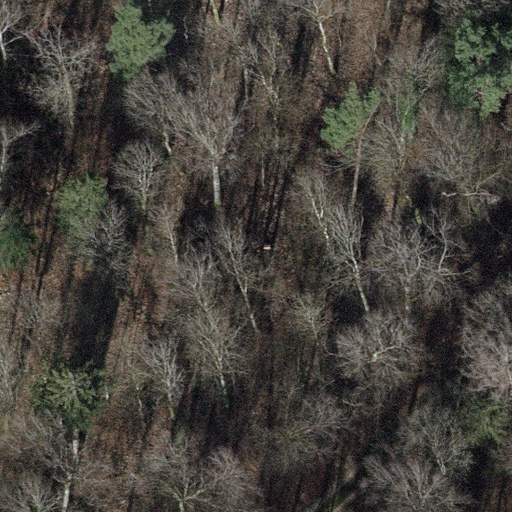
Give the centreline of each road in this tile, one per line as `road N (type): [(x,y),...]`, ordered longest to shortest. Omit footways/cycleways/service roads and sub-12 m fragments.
road 1 (track): [(511,341),(327,511)]
road 2 (track): [(345,511),(511,479)]
